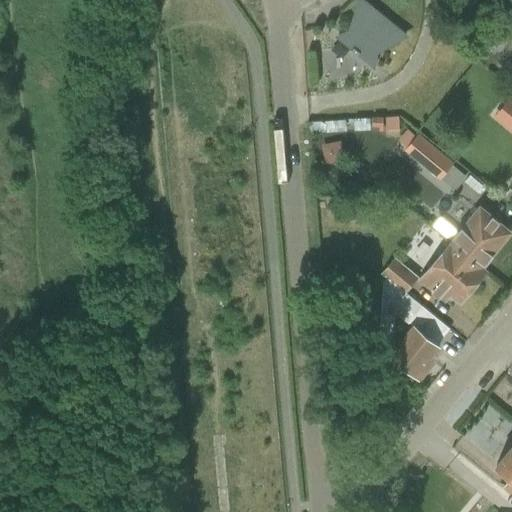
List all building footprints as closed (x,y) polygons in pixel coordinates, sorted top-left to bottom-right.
[(337,35),(338,36),(339,36),(352,47),(350,50),(357,55),(359,52),(372,64),(374,65),(378,47),(384,48),(386,42),(392,44),(393,37),(398,38),(400,40),(405,34),(363,0),(359,0),(356,4),(358,6),(360,10),(354,13),(357,19),(351,22),(353,27),(337,35)] [(418,134),(405,150),(439,178),(452,162),(418,134)] [(480,206),(451,241),(482,266),(510,231),(480,206)] [(419,280),(429,287),(444,300),(450,293),(460,301),(486,270),(482,266),(451,241),(419,280)] [(393,257),(380,272),(404,292),(417,277),(393,257)] [(404,292),(380,272),(381,290),(412,316),(408,321),(413,326),(390,355),(418,378),(432,360),(428,357),(438,345),(437,343),(449,328),(404,292)] [(511,443),(495,464),(511,476),(502,487),(511,495),(511,443)]
